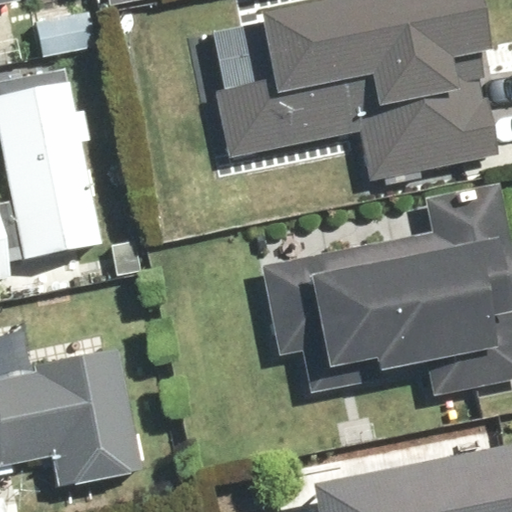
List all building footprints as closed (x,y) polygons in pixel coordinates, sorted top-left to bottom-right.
[(241,0),(234,1),(241,31),(189,42),(213,165),(355,137),(365,188),(492,161),(459,0),(241,0)] [(0,284),(4,283),(0,265),(0,262),(104,240),(66,67),(0,81),(0,189),(2,197),(0,197),(0,284)] [(377,241),(372,222),(293,238),(297,257),(255,267),(262,299),(293,293),(310,376),(361,367),(363,377),(420,366),(427,399),(511,382),(511,323),(508,304),(511,303),(511,249),(497,252),(486,190),(461,195),(465,213),(424,221),(427,232),(377,241)] [(0,374),(0,469),(41,461),(49,498),(136,479),(109,351),(0,374)] [(511,511),(511,434),(316,475),(323,511),(511,511)]
